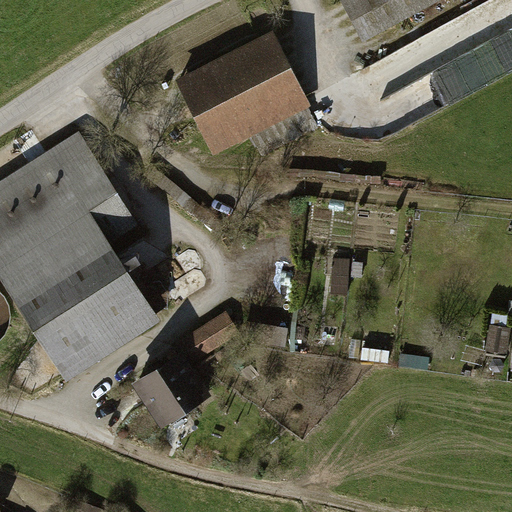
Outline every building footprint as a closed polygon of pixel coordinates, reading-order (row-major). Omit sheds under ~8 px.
[(346,0),(342,3),(361,37),(429,0),(346,0)] [(511,0),(502,0),(366,64),(395,125),(511,70),(511,0)] [(274,34),(181,79),(215,150),(309,106),(274,34)] [(83,143),(0,196),(0,270),(68,374),(159,315),(118,252),(143,235),(83,143)] [(336,259),(335,290),(348,290),(349,260),(336,259)] [(362,263),(354,263),(354,275),(362,276),(362,263)] [(180,340),(193,362),(241,332),(227,310),(180,340)] [(494,313),(487,358),(505,361),(510,329),(505,328),(507,315),(494,313)] [(184,354),(131,388),(157,430),(210,396),(184,354)] [(114,511),(115,511),(77,497),(71,511),(114,511)]
